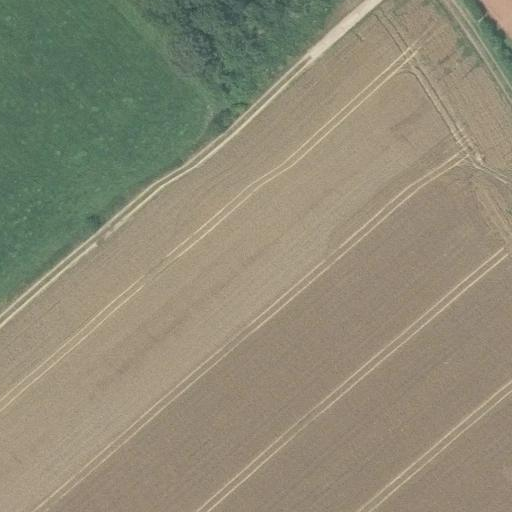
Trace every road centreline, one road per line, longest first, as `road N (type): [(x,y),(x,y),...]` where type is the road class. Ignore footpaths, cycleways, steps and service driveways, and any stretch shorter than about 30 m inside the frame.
road 1 (track): [(379,0),(0,329)]
road 2 (track): [(511,108),(438,0)]
